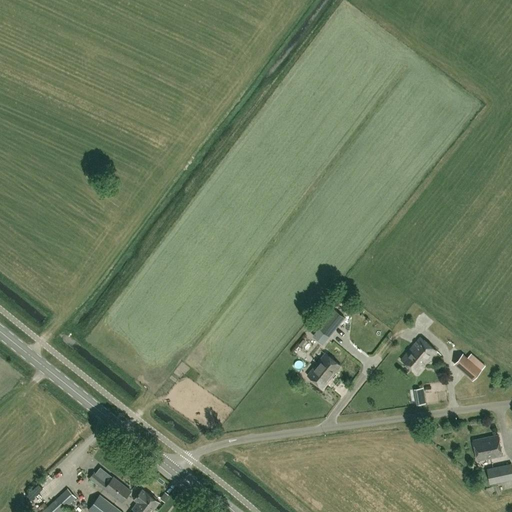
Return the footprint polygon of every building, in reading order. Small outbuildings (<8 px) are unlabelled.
[(329,337),(330,337),(345,318),(335,310),(323,324),(319,321),(315,326),(318,328),(329,337)] [(323,344),(329,337),(318,328),(312,335),(323,344)] [(417,373),(436,351),(420,337),(401,360),(417,373)] [(322,388),(341,366),(325,353),(307,375),(322,388)] [(454,364),(473,379),(485,365),(475,358),(471,363),(462,355),(454,364)] [(341,377),(347,371),(343,367),(337,373),(341,377)] [(426,401),(425,385),(417,386),(417,402),(426,401)] [(437,401),(448,401),(448,393),(436,393),(437,401)] [(502,455),(498,435),(473,440),(478,461),(502,455)] [(511,479),(511,463),(486,468),(490,484),(511,479)] [(122,502),(131,491),(114,477),(109,483),(95,472),(90,477),(104,489),(105,488),(122,502)] [(68,488),(42,511),(60,511),(76,498),(68,488)] [(137,503),(136,504),(138,506),(139,504),(143,507),(144,506),(149,509),(151,507),(154,509),(155,508),(160,502),(143,488),(133,500),(137,503)] [(121,511),(99,495),(88,510),(90,511),(121,511)]
